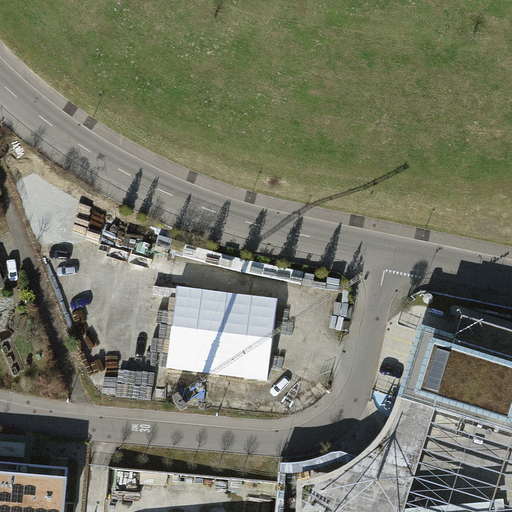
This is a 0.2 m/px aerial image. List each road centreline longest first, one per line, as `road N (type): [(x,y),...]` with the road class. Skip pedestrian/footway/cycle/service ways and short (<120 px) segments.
road 1 (residential): [(0,412),(92,428),(309,441),(336,425),(364,382),(388,254)]
road 2 (unclassified): [(0,82),(98,158),(162,191),(229,217),(388,254)]
road 3 (unclassified): [(388,254),(511,278)]
